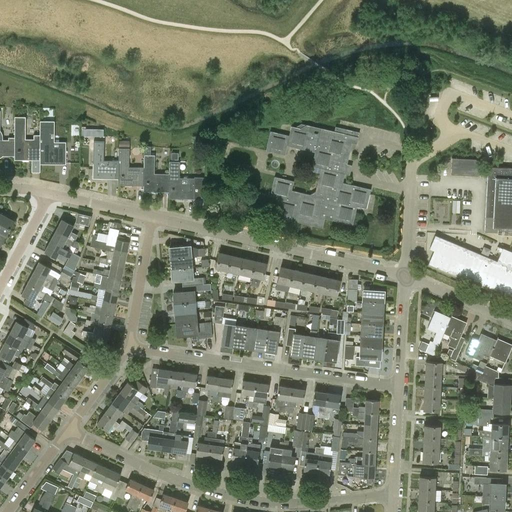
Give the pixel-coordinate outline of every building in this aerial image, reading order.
[(40,127),(40,135),(40,142),(40,160),(39,160),(39,164),(40,164),(66,164),(66,146),(50,146),(50,127),(50,115),(48,114),(47,111),(40,109),(40,127)] [(14,156),(14,160),(32,160),(32,172),(40,172),(40,164),(39,164),(39,160),(40,160),(40,142),(40,135),(34,135),(34,139),(25,139),(25,123),(25,117),(14,116),(14,123),(14,137),(15,137),(14,156)] [(333,131),(306,125),(300,128),(290,126),(288,135),(270,131),(265,150),(285,155),(287,145),(314,152),(311,166),(320,168),(315,191),(310,194),(291,190),(293,181),(274,176),(270,195),(279,198),(274,217),(317,227),(319,217),(352,225),(356,206),(366,208),(370,189),(342,183),(352,143),(356,144),(359,132),(335,127),(333,131)] [(0,155),(14,156),(15,137),(14,137),(0,137),(0,155)] [(119,160),(118,160),(103,160),(104,141),(93,141),(92,178),(118,179),(119,160)] [(118,179),(118,185),(143,185),(144,167),(128,167),(129,148),(118,148),(118,160),(119,160),(118,179)] [(143,185),(143,192),(168,192),(169,192),(169,173),(154,173),(154,154),(143,154),(143,167),(144,167),(143,185)] [(478,159),(452,158),(451,174),(478,175),(478,159)] [(169,192),(168,192),(168,198),(194,199),(204,199),(205,177),(194,177),(194,178),(179,178),(179,161),(169,161),(169,173),(169,192)] [(511,171),(511,167),(487,166),(484,232),(497,232),(497,228),(511,228),(511,177),(511,178),(511,171)] [(1,214),(0,216),(0,232),(0,233),(0,246),(14,221),(1,214)] [(89,217),(78,214),(76,223),(87,225),(89,217)] [(67,237),(68,236),(73,225),(61,219),(55,230),(67,237)] [(119,232),(119,231),(120,224),(114,222),(112,230),(118,232),(119,232)] [(55,230),(50,241),(68,250),(71,245),(76,248),(79,242),(68,236),(67,237),(55,230)] [(109,246),(106,245),(107,242),(96,240),(97,235),(92,234),(90,246),(108,250),(107,250),(126,254),(129,241),(130,234),(119,231),(119,232),(118,232),(115,246),(109,245),(109,246)] [(511,249),(511,252),(502,248),(497,261),(435,235),(429,249),(433,251),(428,264),(511,299),(511,249)] [(68,250),(50,241),(44,252),(56,258),(59,252),(73,260),(73,258),(75,259),(74,261),(77,262),(80,257),(68,250)] [(170,258),(191,256),(190,245),(170,247),(170,258)] [(106,258),(95,256),(95,260),(105,262),(105,263),(111,264),(123,267),(126,254),(107,250),(106,258)] [(227,270),(231,255),(219,252),(215,268),(227,270)] [(231,255),(227,270),(239,273),(243,258),(231,255)] [(191,256),(170,258),(171,269),(192,267),(191,256)] [(255,261),(243,258),(239,273),(251,276),(255,261)] [(267,263),(255,261),(251,276),(264,279),(267,263)] [(39,262),(33,273),(56,285),(59,280),(47,274),(50,268),(39,262)] [(66,262),(63,268),(72,273),(76,267),(66,262)] [(111,264),(110,270),(104,268),(103,271),(93,269),(92,273),(102,275),(120,279),(123,267),(111,264)] [(289,284),(293,269),(281,266),(277,282),(289,284)] [(193,278),(192,267),(171,269),(172,280),(193,278)] [(72,273),(63,268),(60,274),(69,279),(72,273)] [(305,272),(293,269),(289,284),(301,287),(305,272)] [(317,275),(305,272),(301,287),(313,290),(317,275)] [(33,273),(27,284),(53,298),(53,297),(44,292),(47,287),(55,291),(58,286),(56,285),(33,273)] [(120,279),(102,275),(100,283),(94,282),(93,286),(106,289),(118,292),(120,279)] [(329,277),(317,275),(313,290),(325,293),(329,277)] [(341,280),(329,277),(325,293),(337,295),(341,280)] [(348,278),(348,287),(358,287),(358,278),(348,278)] [(53,298),(27,284),(21,294),(28,298),(24,303),(31,307),(38,296),(50,303),(53,298)] [(348,288),(347,300),(357,300),(357,289),(348,288)] [(106,289),(103,302),(115,304),(118,292),(106,289)] [(362,301),(383,302),(384,291),(363,289),(362,301)] [(174,303),(195,301),(194,290),(173,292),(174,303)] [(263,305),(264,294),(257,293),(257,298),(247,297),(247,302),(263,305)] [(286,295),(285,302),(284,307),(296,309),(297,304),(299,298),(286,295)] [(52,305),(61,309),(64,303),(55,298),(52,305)] [(196,312),(195,301),(174,303),(175,313),(196,312)] [(362,301),(362,312),(383,313),(383,302),(362,301)] [(103,302),(102,307),(95,306),(95,308),(84,306),(83,310),(92,312),(112,317),(115,304),(103,302)] [(215,305),(214,323),(222,323),(224,306),(215,305)] [(331,309),(321,308),(321,313),(330,314),(330,315),(337,316),(338,310),(331,310),(331,309)] [(436,332),(432,342),(430,341),(425,352),(434,356),(438,345),(443,335),(444,333),(449,317),(435,311),(427,328),(436,332)] [(112,317),(92,312),(90,320),(93,321),(92,325),(95,326),(94,326),(109,329),(112,317)] [(196,323),(196,312),(175,313),(175,324),(196,323)] [(383,313),(362,312),(361,323),(382,325),(383,313)] [(53,313),(49,318),(59,324),(62,319),(53,313)] [(451,313),(449,317),(444,333),(449,335),(448,336),(448,338),(449,339),(447,345),(454,348),(453,351),(449,349),(446,354),(451,356),(450,358),(455,361),(465,338),(460,336),(466,322),(451,315),(452,314),(451,313)] [(304,335),(295,334),(295,328),(294,328),(296,316),(290,315),(287,333),(293,334),(290,354),(302,356),(304,335)] [(286,318),(275,316),(273,324),(279,325),(279,327),(285,328),(286,318)] [(16,321),(10,332),(33,345),(33,344),(36,339),(25,333),(28,328),(31,330),(34,325),(25,318),(21,324),(16,321)] [(70,321),(63,332),(71,337),(75,332),(71,330),(75,324),(70,321)] [(197,323),(196,323),(175,324),(176,336),(197,334),(197,335),(205,334),(205,337),(212,337),(211,321),(197,323)] [(233,346),(236,325),(225,323),(222,344),(233,346)] [(361,323),(360,335),(381,336),(382,325),(361,323)] [(246,327),(236,325),(233,346),(243,347),(246,327)] [(109,329),(94,326),(93,332),(83,330),(81,337),(107,342),(109,329)] [(246,327),(243,347),(254,349),(257,328),(246,327)] [(268,330),(257,328),(254,349),(265,351),(268,330)] [(279,331),(268,330),(265,351),(276,352),(279,331)] [(310,336),(304,335),(302,356),(313,357),(316,337),(317,331),(311,330),(310,336)] [(10,332),(4,343),(20,351),(21,352),(24,346),(33,351),(36,346),(33,344),(33,345),(10,332)] [(481,333),(478,340),(472,337),(465,354),(479,360),(482,358),(483,354),(489,357),(490,355),(496,340),(481,333)] [(360,335),(360,346),(381,347),(381,336),(360,335)] [(316,337),(313,357),(324,359),(327,339),(316,337)] [(496,340),(490,355),(505,361),(511,344),(497,338),(496,340)] [(327,339),(324,359),(336,361),(338,340),(327,339)] [(422,341),(419,349),(425,351),(428,343),(422,341)] [(20,351),(4,343),(0,350),(0,354),(10,360),(13,354),(18,356),(20,351)] [(345,345),(344,358),(353,359),(354,345),(345,345)] [(66,346),(62,351),(76,360),(80,355),(66,346)] [(360,346),(359,355),(356,355),(356,362),(365,363),(365,358),(380,359),(381,347),(360,346)] [(78,360),(74,365),(64,357),(60,363),(66,367),(81,378),(88,367),(78,360)] [(458,363),(458,362),(447,358),(445,364),(462,370),(465,372),(467,367),(464,366),(458,363)] [(15,361),(12,366),(23,372),(26,367),(15,361)] [(426,361),(425,373),(441,374),(442,362),(426,361)] [(81,378),(66,367),(60,373),(47,363),(44,366),(63,381),(73,388),(81,378)] [(0,366),(0,380),(10,386),(13,380),(7,377),(13,367),(8,364),(5,369),(0,366)] [(483,369),(482,373),(491,377),(494,377),(498,377),(498,371),(496,371),(491,368),(485,366),(483,369)] [(491,377),(482,373),(475,370),(468,367),(467,374),(488,384),(487,397),(493,398),(493,397),(509,398),(510,384),(494,383),(494,377),(491,377)] [(158,368),(156,380),(150,380),(150,386),(164,388),(163,394),(168,395),(169,382),(171,370),(158,368)] [(171,370),(169,382),(182,384),(184,372),(171,370)] [(184,372),(182,384),(195,386),(197,374),(184,372)] [(441,374),(425,373),(424,386),(440,387),(441,374)] [(216,402),(220,377),(207,375),(205,388),(210,388),(209,395),(213,395),(212,401),(216,402)] [(63,381),(60,386),(54,382),(53,384),(43,376),(40,380),(47,385),(66,398),(73,388),(63,381)] [(220,377),(216,402),(220,402),(221,396),(230,397),(233,379),(220,377)] [(10,386),(0,380),(0,394),(2,395),(2,394),(0,393),(0,387),(7,391),(10,386)] [(127,382),(120,392),(151,415),(142,409),(144,405),(142,404),(143,403),(138,400),(139,398),(136,396),(140,391),(143,394),(147,387),(137,380),(133,386),(127,382)] [(252,407),(256,382),(243,380),(241,393),(249,394),(248,406),(252,407)] [(256,382),(252,407),(257,408),(257,403),(266,404),(267,396),(269,384),(256,382)] [(66,398),(47,385),(42,391),(34,385),(31,389),(43,398),(58,409),(66,398)] [(279,385),(277,397),(276,397),(274,411),(284,412),(283,416),(287,417),(288,412),(292,387),(279,385)] [(424,386),(424,398),(440,399),(440,387),(424,386)] [(304,389),(292,387),(288,412),(292,413),(293,407),(295,407),(296,401),(303,402),(304,389)] [(324,418),(327,393),(314,391),(313,403),(319,404),(318,411),(319,411),(318,417),(324,418)] [(151,415),(120,392),(112,403),(122,410),(128,414),(132,407),(148,419),(151,415)] [(340,395),(327,393),(324,418),(328,418),(329,412),(332,413),(332,406),(339,407),(340,395)] [(28,397),(26,401),(40,412),(50,419),(58,409),(43,398),(38,404),(28,397)] [(478,409),(478,417),(493,417),(493,411),(508,412),(509,398),(493,397),(493,398),(493,409),(478,409)] [(366,400),(365,407),(358,406),(358,407),(353,407),(353,398),(346,398),(345,411),(352,411),(377,413),(378,401),(366,400)] [(440,399),(424,398),(423,411),(439,411),(440,399)] [(199,399),(197,414),(205,415),(207,400),(199,399)] [(463,400),(457,400),(457,409),(453,409),(452,417),(462,418),(463,400)] [(8,409),(8,410),(8,411),(12,413),(18,405),(13,402),(8,409)] [(112,403),(104,413),(115,420),(122,410),(112,403)] [(225,405),(223,418),(232,419),(234,406),(225,405)] [(268,424),(270,414),(269,413),(270,406),(263,405),(261,424),(268,425),(268,424)] [(157,410),(155,416),(164,418),(165,412),(157,410)] [(40,412),(37,416),(29,411),(26,415),(24,413),(23,414),(20,411),(16,416),(39,434),(42,430),(43,430),(50,419),(40,412)] [(377,413),(352,411),(352,415),(358,416),(358,418),(364,418),(364,425),(377,426),(377,413)] [(304,429),(306,413),(298,412),(296,428),(304,429)] [(117,427),(122,431),(125,428),(119,424),(115,420),(104,413),(97,424),(107,431),(111,425),(116,428),(117,427)] [(306,413),(304,429),(312,430),(314,414),(306,413)] [(195,415),(194,424),(195,424),(193,436),(201,437),(204,415),(205,416),(205,415),(197,414),(197,415),(195,415)] [(277,415),(270,414),(268,424),(275,425),(277,415)] [(493,417),(478,417),(477,417),(477,425),(490,426),(490,418),(493,418),(493,417)] [(334,434),(339,435),(340,435),(342,419),(334,418),(332,433),(334,434)] [(213,419),(212,431),(209,456),(222,458),(224,446),(223,446),(224,439),(216,438),(218,420),(213,419)] [(122,420),(119,424),(125,428),(130,431),(132,429),(133,428),(122,420)] [(162,437),(164,424),(160,449),(173,451),(177,426),(176,426),(177,421),(170,420),(168,438),(162,437)] [(36,440),(26,433),(29,429),(18,421),(15,425),(18,426),(14,431),(12,430),(7,435),(14,440),(28,450),(36,440)] [(235,441),(234,447),(233,447),(231,460),(244,461),(248,437),(250,422),(242,421),(241,436),(239,435),(238,441),(235,441)] [(491,423),(491,431),(479,430),(479,436),(491,436),(507,437),(508,424),(491,423)] [(160,449),(164,424),(159,424),(158,430),(144,428),(142,430),(141,439),(148,440),(147,448),(160,449)] [(268,425),(261,424),(260,424),(258,436),(266,437),(268,425)] [(364,425),(364,431),(357,430),(357,433),(343,432),(343,436),(342,436),(342,437),(376,439),(377,426),(364,425)] [(423,436),(439,437),(440,426),(424,425),(423,436)] [(177,426),(173,451),(186,453),(188,441),(187,441),(188,436),(182,435),(182,433),(180,433),(181,427),(177,426)] [(125,438),(131,443),(138,434),(132,429),(130,431),(125,438)] [(292,446),(295,446),(301,447),(303,431),(294,429),(292,446)] [(303,431),(301,447),(307,447),(308,448),(309,445),(309,440),(310,432),(310,431),(304,430),(303,431)] [(204,437),(204,443),(198,442),(196,455),(209,456),(212,431),(208,431),(207,437),(204,437)] [(330,450),(337,451),(340,437),(339,436),(332,435),(331,447),(331,450),(330,450)] [(423,436),(423,446),(439,447),(439,443),(445,444),(446,438),(439,438),(439,437),(423,436)] [(491,436),(490,455),(498,456),(499,450),(506,450),(507,437),(491,436)] [(248,437),(244,461),(257,463),(260,444),(252,443),(252,437),(248,437)] [(271,439),(269,452),(267,465),(280,467),(284,439),(284,438),(280,437),(279,441),(271,439)] [(376,439),(342,437),(341,447),(347,447),(348,441),(357,442),(357,444),(363,445),(362,451),(375,451),(376,439)] [(14,440),(9,447),(0,439),(0,445),(5,449),(21,460),(28,450),(14,440)] [(293,469),(295,456),(291,455),(292,449),(287,448),(288,440),(284,439),(280,467),(293,469)] [(439,447),(423,446),(422,462),(438,463),(439,447)] [(304,466),(303,470),(316,472),(320,447),(315,447),(314,452),(308,451),(306,451),(304,466)] [(320,447),(316,472),(329,474),(330,469),(332,455),(323,454),(324,449),(324,448),(320,447)] [(460,448),(454,448),(454,464),(449,463),(449,469),(459,470),(460,448)] [(21,460),(5,449),(0,455),(0,461),(2,464),(2,463),(13,471),(21,460)] [(490,455),(490,456),(485,455),(484,460),(489,461),(489,468),(505,469),(506,450),(499,450),(498,456),(490,455)] [(350,458),(349,462),(349,463),(374,464),(375,451),(362,451),(362,456),(357,456),(357,459),(350,458)] [(86,458),(74,452),(66,470),(73,473),(67,486),(72,488),(75,481),(86,458)] [(60,458),(53,468),(59,472),(62,468),(67,462),(60,458)] [(97,463),(86,458),(75,481),(78,482),(81,477),(83,478),(86,472),(92,474),(97,463)] [(349,463),(349,462),(340,462),(338,474),(346,475),(347,467),(355,467),(355,476),(361,476),(361,477),(373,477),(374,464),(349,463)] [(2,464),(0,466),(0,477),(5,481),(13,471),(2,463),(2,464)] [(92,474),(89,481),(97,484),(94,490),(98,491),(109,468),(97,463),(92,474)] [(488,466),(465,465),(464,473),(487,474),(488,466)] [(121,474),(109,468),(98,491),(102,493),(105,488),(112,491),(109,498),(115,500),(117,495),(123,481),(118,479),(121,474)] [(453,481),(452,490),(458,490),(459,474),(449,474),(449,481),(453,481)] [(419,488),(434,489),(435,477),(420,476),(419,488)] [(123,481),(117,495),(122,498),(126,489),(132,492),(126,506),(131,508),(142,483),(131,478),(128,484),(123,481)] [(142,483),(131,508),(136,511),(142,497),(149,500),(154,489),(142,483)] [(483,490),(483,495),(504,496),(505,483),(490,483),(490,490),(483,490)] [(419,488),(418,501),(434,502),(434,489),(419,488)] [(42,505),(40,510),(34,507),(31,511),(46,511),(48,508),(49,508),(54,494),(46,490),(41,497),(39,503),(42,505)] [(82,495),(94,500),(95,497),(84,492),(82,495)] [(162,499),(159,507),(166,509),(164,511),(170,511),(175,498),(163,494),(161,499),(162,499)] [(94,500),(82,495),(81,496),(79,495),(76,500),(91,507),(94,500)] [(504,496),(483,495),(482,503),(489,503),(489,509),(503,509),(504,496)] [(175,498),(170,511),(177,511),(178,511),(180,511),(184,511),(188,502),(175,498)] [(99,511),(108,511),(110,508),(94,501),(91,508),(99,511)] [(433,511),(434,502),(418,501),(417,511),(433,511)] [(60,511),(67,511),(71,504),(65,502),(60,511)]
